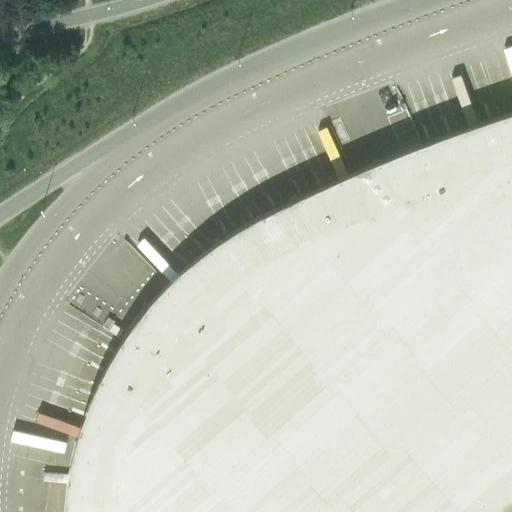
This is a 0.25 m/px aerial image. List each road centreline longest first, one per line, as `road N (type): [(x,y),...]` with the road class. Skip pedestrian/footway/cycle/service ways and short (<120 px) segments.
road 1 (secondary): [(173,112),(261,66),(441,0)]
road 2 (tertiary): [(0,293),(58,213),(173,112)]
road 3 (secondary): [(0,218),(173,112)]
road 4 (secondary): [(155,0),(0,35)]
